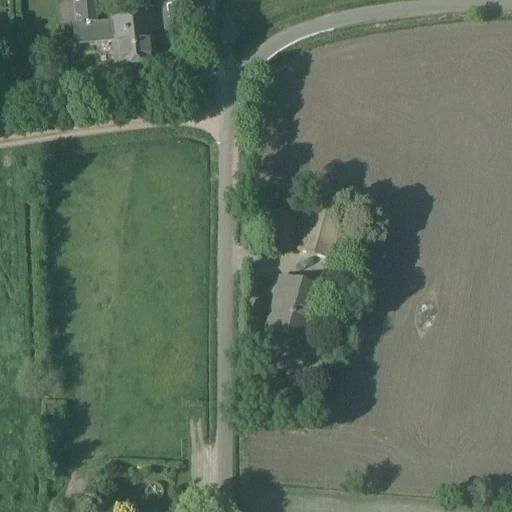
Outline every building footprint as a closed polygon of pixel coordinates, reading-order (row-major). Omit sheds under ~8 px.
[(57,3),(60,26),(96,24),(93,0),(72,0),(73,1),(57,3)] [(169,0),(171,16),(200,12),(199,0),(169,0)] [(88,25),(89,39),(112,36),(115,69),(156,65),(151,17),(110,21),(110,22),(88,25)] [(340,228),(367,236),(370,217),(311,200),(296,251),(330,261),(340,228)] [(269,213),(264,245),(291,249),(296,217),(269,213)] [(360,240),(341,234),(333,262),(352,267),(360,240)] [(266,328),(307,340),(321,291),(280,279),(266,328)] [(61,408),(47,407),(47,418),(60,418),(61,408)]
